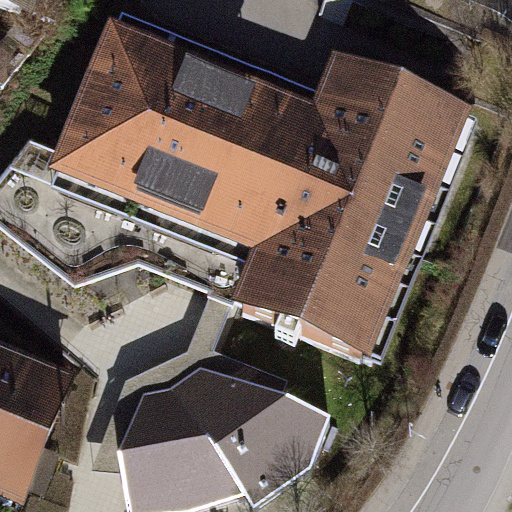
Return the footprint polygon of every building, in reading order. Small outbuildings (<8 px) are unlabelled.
[(25,0),(0,0),(0,9),(19,17),(25,0)] [(266,262),(321,125),(295,115),(296,112),(115,40),(59,179),(266,262)] [(461,118),(343,71),(321,125),(266,262),(244,317),(281,332),(276,344),(296,352),(301,340),(362,364),(461,118)] [(68,392),(0,365),(0,493),(24,503),(68,392)] [(288,511),(326,511),(328,397),(137,395),(136,510),(288,511)]
